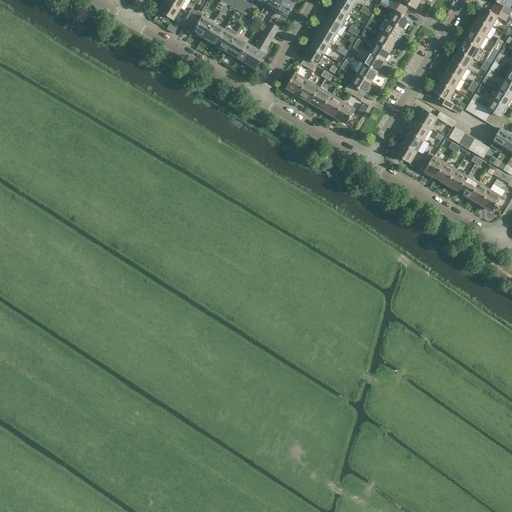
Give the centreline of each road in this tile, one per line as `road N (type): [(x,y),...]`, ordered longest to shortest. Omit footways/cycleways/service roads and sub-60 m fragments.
road 1 (residential): [(369,159),(465,0)]
road 2 (residential): [(262,93),(132,17)]
road 3 (residential): [(497,233),(369,159)]
road 4 (residential): [(369,159),(262,93)]
